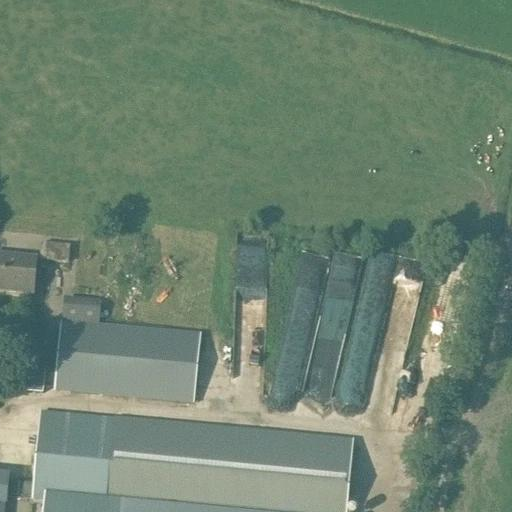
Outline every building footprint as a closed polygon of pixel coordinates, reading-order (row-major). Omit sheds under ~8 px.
[(70,248),(41,245),(39,262),(68,265),(70,248)] [(342,404),(403,409),(415,259),(335,253),(334,256),(283,252),(276,337),(245,334),(246,317),(250,317),(251,299),(238,298),(234,350),(261,352),(258,379),(309,383),(312,342),(347,344),(342,404)] [(0,293),(32,297),(35,261),(0,257),(0,293)] [(55,392),(193,405),(200,335),(61,322),(55,392)] [(21,393),(43,395),(46,372),(23,371),(21,393)] [(32,503),(41,503),(40,511),(346,511),(353,443),(40,413),(32,503)] [(32,501),(33,486),(8,483),(9,480),(0,479),(0,506),(6,507),(7,498),(32,501)]
